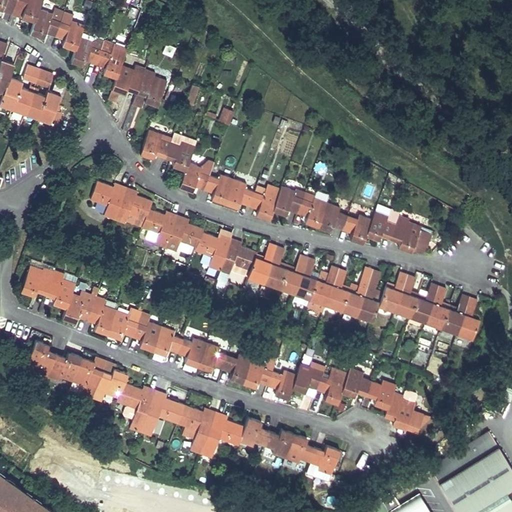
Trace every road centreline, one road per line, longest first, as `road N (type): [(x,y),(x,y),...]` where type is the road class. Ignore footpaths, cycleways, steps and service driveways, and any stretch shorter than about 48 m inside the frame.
road 1 (residential): [(9,207),(10,307),(376,445)]
road 2 (residential): [(100,136),(200,209),(428,264),(469,264)]
road 3 (track): [(511,177),(329,0)]
road 4 (residential): [(0,26),(57,58),(96,106),(100,136)]
